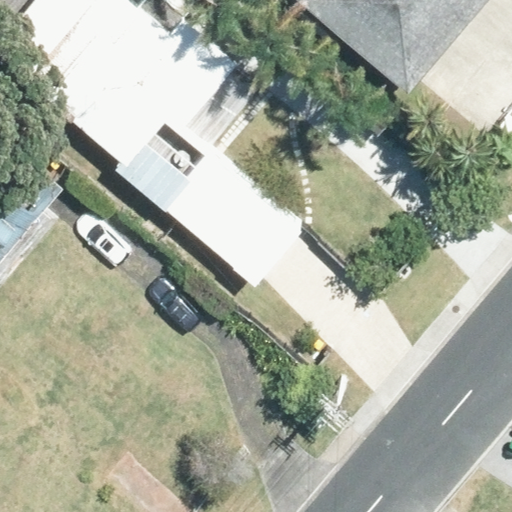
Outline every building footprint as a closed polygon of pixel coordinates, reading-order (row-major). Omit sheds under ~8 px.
[(237,65),(158,0),(142,0),(136,8),(126,0),(91,0),(26,77),(128,165),(165,120),(177,132),(237,65)] [(331,0),(400,59),(451,0),(331,0)] [(206,154),(164,205),(232,264),(275,213),(206,154)] [(0,262),(61,190),(30,164),(6,194),(0,188),(0,262)] [(132,453),(55,387),(21,428),(97,494),(132,453)]
